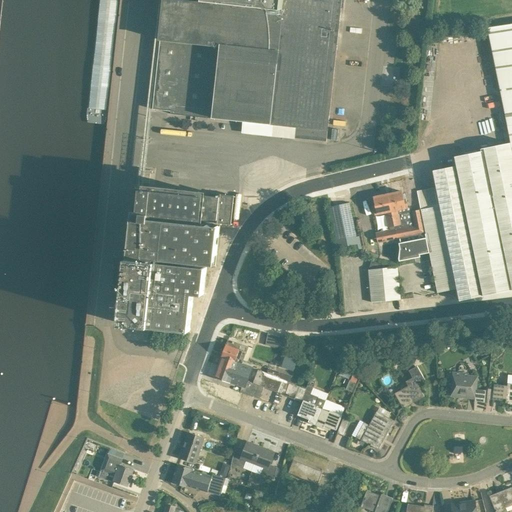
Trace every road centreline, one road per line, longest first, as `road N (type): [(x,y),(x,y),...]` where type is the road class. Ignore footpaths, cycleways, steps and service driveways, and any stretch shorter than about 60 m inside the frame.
road 1 (residential): [(223,304),(305,327),(511,303)]
road 2 (residential): [(223,304),(271,193),(406,160)]
road 3 (residential): [(388,472),(186,393)]
road 4 (residential): [(89,340),(83,421),(160,466)]
road 5 (residential): [(388,472),(414,420),(428,412),(511,421)]
road 6 (residential): [(511,462),(451,481),(388,472)]
